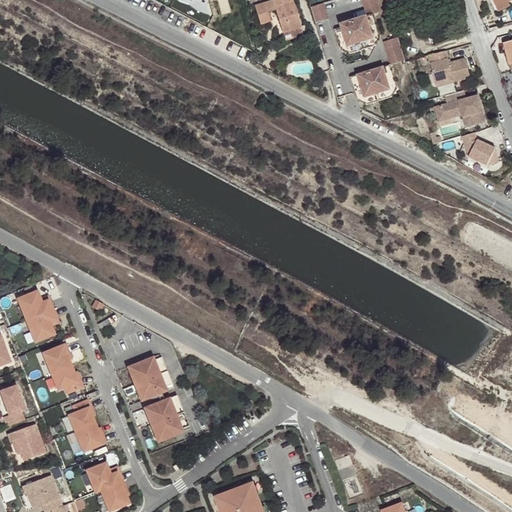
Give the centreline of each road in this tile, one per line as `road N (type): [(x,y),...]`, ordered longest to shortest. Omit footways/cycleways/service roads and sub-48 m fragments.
road 1 (unclassified): [(511,208),(104,0)]
road 2 (unclassified): [(72,274),(291,399)]
road 3 (residential): [(154,505),(68,295),(72,274)]
road 4 (unclassified): [(310,411),(475,511)]
road 5 (residential): [(291,399),(154,505)]
